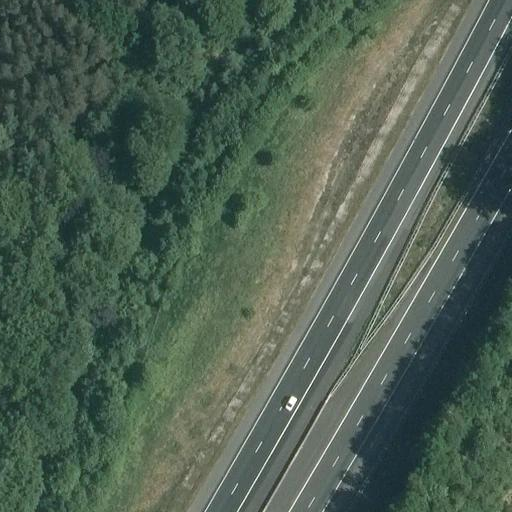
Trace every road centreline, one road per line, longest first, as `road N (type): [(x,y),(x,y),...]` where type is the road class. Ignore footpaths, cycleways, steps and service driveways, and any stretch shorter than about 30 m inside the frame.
road 1 (motorway): [(504,0),(219,511)]
road 2 (motorway): [(305,511),(511,159)]
